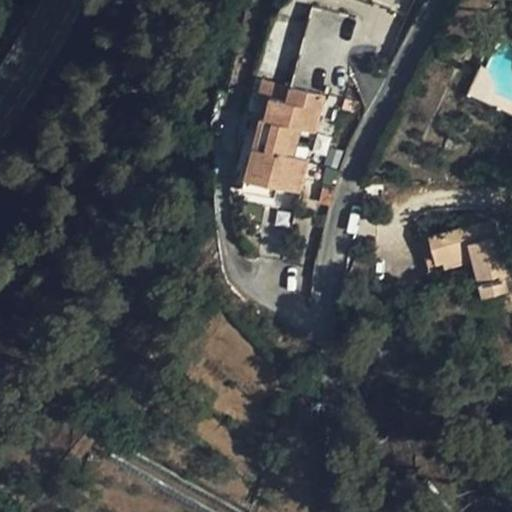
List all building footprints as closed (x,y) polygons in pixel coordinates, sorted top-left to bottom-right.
[(291,83),(285,81),(281,96),(271,93),(265,114),(261,113),(258,126),(245,174),(278,183),(298,188),(308,155),(293,152),(288,150),(295,123),(301,125),(315,129),(325,92),(328,93),(349,14),(312,3),(291,83)] [(281,96),(285,81),(262,75),(250,125),(258,126),(261,113),(265,114),(271,93),(281,96)] [(293,152),(301,125),(295,123),(288,150),(293,152)] [(278,183),(245,174),(241,187),(274,196),(278,183)] [(445,259),(476,251),(478,258),(486,294),(509,287),(505,273),(510,272),(496,218),(432,235),(430,227),(420,230),(430,269),(447,266),(445,259)] [(478,258),(476,251),(445,259),(447,266),(478,258)] [(167,330),(30,511),(40,511),(174,335),(167,330)] [(111,424),(119,430),(181,345),(175,340),(111,424)] [(259,453),(173,389),(169,395),(255,460),(259,453)] [(110,426),(91,451),(98,456),(117,431),(110,426)] [(243,511),(119,440),(114,448),(227,511),(243,511)] [(217,511),(112,452),(109,459),(201,511),(217,511)] [(419,511),(432,502),(439,511),(450,511),(453,510),(427,478),(400,499),(410,511),(419,511)] [(439,511),(432,502),(419,511),(439,511)]
